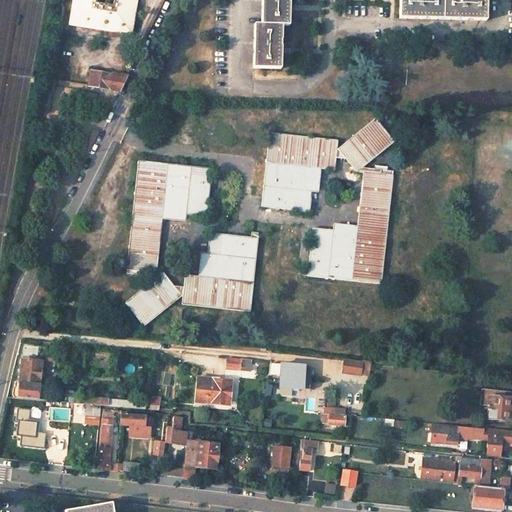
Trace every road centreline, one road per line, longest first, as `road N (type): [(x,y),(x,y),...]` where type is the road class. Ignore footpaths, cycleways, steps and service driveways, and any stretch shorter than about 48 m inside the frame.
road 1 (tertiary): [(173,0),(11,330),(0,378)]
road 2 (residential): [(309,511),(0,474)]
